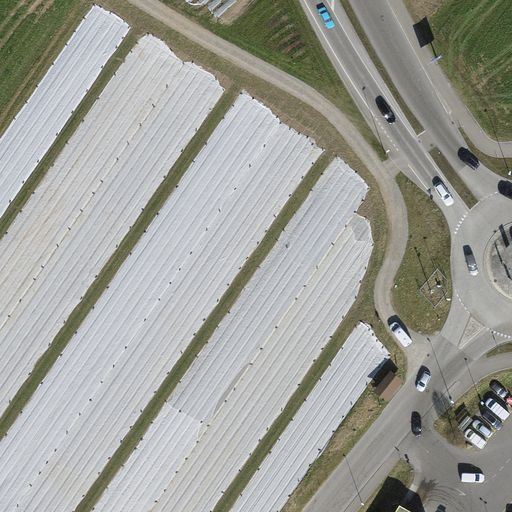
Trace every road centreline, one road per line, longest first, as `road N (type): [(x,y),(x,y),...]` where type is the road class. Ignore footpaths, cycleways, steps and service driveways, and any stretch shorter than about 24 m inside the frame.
road 1 (track): [(382,173),(312,97),(143,0)]
road 2 (secondary): [(315,0),(474,235)]
road 3 (residential): [(323,511),(487,306)]
road 4 (secondary): [(501,210),(439,130),(367,0)]
road 5 (track): [(382,173),(396,223),(382,285),(389,320),(445,365)]
